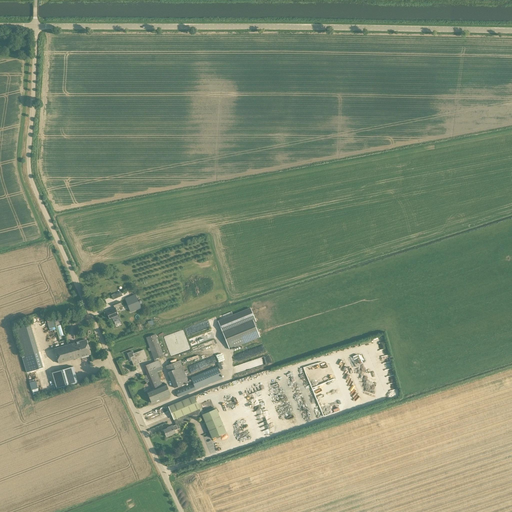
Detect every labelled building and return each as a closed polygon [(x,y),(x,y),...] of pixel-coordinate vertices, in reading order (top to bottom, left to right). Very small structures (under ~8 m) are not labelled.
[(135,295),(125,299),(130,312),(140,308),(135,295)] [(112,304),(114,308),(111,309),(111,310),(107,312),(109,318),(118,315),(116,312),(119,311),(118,308),(122,307),(120,301),(112,304)] [(218,321),(229,349),(259,337),(253,322),(255,321),(250,308),(218,321)] [(24,357),(38,352),(30,324),(16,328),(24,357)] [(156,358),(163,356),(155,334),(146,337),(150,348),(148,348),(149,351),(151,350),(155,362),(157,361),(156,358)] [(55,349),(59,363),(90,354),(86,340),(55,349)] [(146,358),(143,350),(133,354),(132,351),(127,353),(130,361),(132,360),(134,366),(138,365),(136,362),(146,358)] [(269,354),(261,357),(265,365),(272,362),(269,354)] [(28,372),(34,370),(31,360),(25,362),(28,372)] [(162,370),(158,360),(157,361),(155,362),(143,366),(147,375),(143,376),(146,383),(149,381),(153,389),(147,392),(147,391),(147,392),(151,403),(152,403),(170,395),(166,384),(162,385),(156,372),(162,370)] [(165,366),(174,388),(188,382),(180,360),(165,366)] [(73,366),(52,372),(56,389),(78,383),(73,366)] [(208,385),(203,373),(191,378),(193,384),(175,392),(178,397),(208,385)] [(166,437),(175,433),(180,431),(177,424),(201,414),(194,395),(168,407),(175,425),(172,426),(172,425),(167,428),(163,430),(166,437)] [(216,409),(202,415),(212,438),(226,432),(216,409)] [(271,432),(264,419),(258,422),(264,435),(271,432)]
